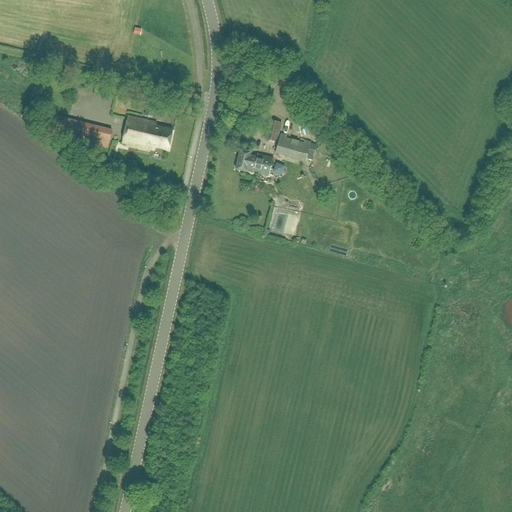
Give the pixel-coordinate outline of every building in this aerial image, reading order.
[(16,70),(24,73),(27,65),(20,62),(16,70)] [(79,100),(92,103),(93,96),(80,93),(79,100)] [(147,106),(144,116),(152,117),(154,107),(147,106)] [(128,117),(122,143),(154,151),(155,147),(168,150),(173,130),(156,126),(157,123),(128,117)] [(281,123),(278,122),(269,120),(264,140),(276,143),(281,123)] [(112,130),(95,126),(91,147),(101,150),(101,146),(107,148),(112,130)] [(280,135),(279,141),(276,150),(306,158),(310,143),(305,142),(304,148),(284,142),(285,137),(280,135)] [(236,169),(236,170),(245,172),(246,172),(246,171),(268,176),(273,158),(263,156),(263,159),(250,155),(251,152),(250,151),(250,152),(241,150),(240,150),(240,151),(238,158),(238,159),(239,159),(239,161),(238,161),(237,162),(238,162),(236,169)]
